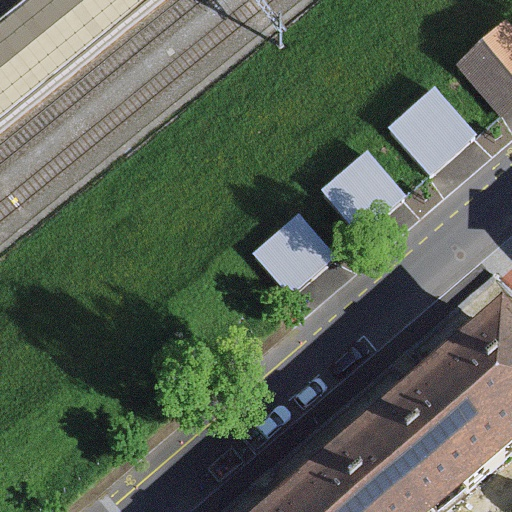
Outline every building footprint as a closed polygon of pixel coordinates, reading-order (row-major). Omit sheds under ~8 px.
[(511,37),(506,30),(459,70),(502,120),(511,111),(511,37)] [(434,96),(390,134),(429,178),(473,140),(434,96)] [(365,161),(325,197),(359,235),(399,200),(365,161)] [(329,262),(297,224),(252,262),(284,300),(329,262)] [(286,511),(459,511),(511,467),(511,337),(503,327),(428,391),(289,510),(286,511)]
